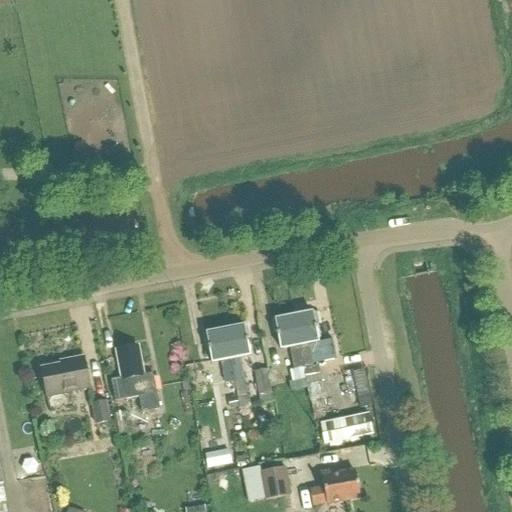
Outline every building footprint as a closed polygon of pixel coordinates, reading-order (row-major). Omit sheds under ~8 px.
[(92,0),(43,0),(47,18),(76,13),(78,25),(96,22),(92,0)] [(293,318),(303,370),(312,368),(308,346),(318,344),(315,331),(316,331),(315,327),(317,327),(315,315),(312,315),(312,314),(293,318)] [(294,371),(303,370),(293,318),(275,321),(275,323),(272,323),(274,335),(276,335),(277,339),(278,338),(280,352),(290,350),(294,371)] [(243,381),(239,360),(249,358),(246,345),(247,344),(247,340),(248,340),(246,328),(243,329),(243,328),(224,331),(234,383),(243,381)] [(234,383),(224,331),(206,335),(206,336),(203,337),(205,348),(207,348),(208,352),(209,352),(212,365),(221,363),(226,385),(234,383)] [(138,364),(135,348),(118,352),(121,368),(119,368),(121,380),(111,382),(115,403),(137,399),(140,415),(160,411),(157,395),(153,375),(143,376),(140,364),(138,364)] [(48,398),(90,390),(84,358),(61,363),(61,365),(42,369),(48,398)] [(258,397),(271,394),(267,370),(254,373),(258,397)] [(243,381),(234,383),(238,400),(249,398),(245,380),(243,381)] [(93,426),(110,424),(106,403),(90,405),(93,426)] [(368,415),(320,425),(324,447),(373,437),(368,415)] [(230,451),(206,456),(208,470),(233,466),(230,451)] [(264,502),(291,497),(285,468),(259,473),(264,502)] [(360,500),(355,472),(335,476),(334,473),(321,476),(324,489),(309,492),(312,508),(325,505),(326,507),(360,500)]
